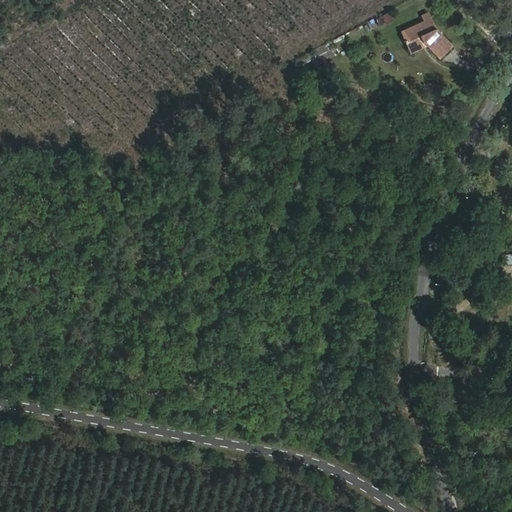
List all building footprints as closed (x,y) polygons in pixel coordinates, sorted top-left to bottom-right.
[(421,14),(423,19),(430,16),(428,11),(421,14)] [(385,24),(393,22),(390,12),(382,15),(385,24)] [(423,43),(426,46),(438,58),(452,45),(436,29),(430,16),(423,19),(424,21),(406,29),(409,35),(403,38),(407,49),(423,43)] [(400,32),(403,38),(409,35),(406,29),(400,32)] [(410,54),(426,46),(423,43),(407,49),(410,54)] [(479,364),(470,368),(474,377),(483,373),(479,364)]
